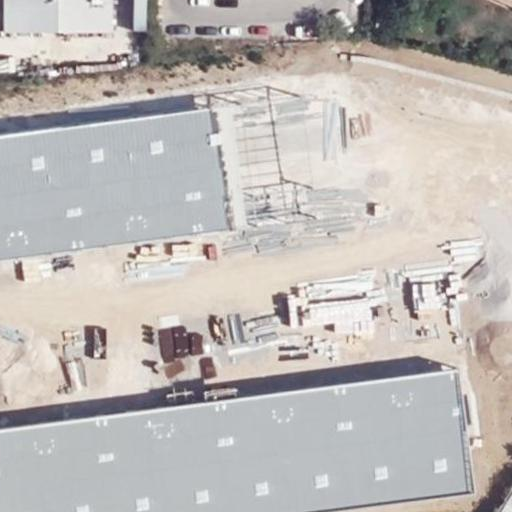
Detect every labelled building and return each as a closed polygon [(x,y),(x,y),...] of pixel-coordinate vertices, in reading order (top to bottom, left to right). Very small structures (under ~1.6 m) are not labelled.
[(5,0),(6,31),(110,31),(109,0),(5,0)] [(111,0),(111,25),(141,25),(140,0),(111,0)] [(400,29),(403,1),(394,0),(382,0),(381,28),(400,29)] [(511,0),(492,0),(511,8),(511,0)] [(242,149),(86,170),(108,333),(61,339),(71,422),(273,395),(427,376),(421,323),(468,318),(464,284),(262,308),(242,149)] [(503,511),(511,511),(511,502),(510,501),(503,511)]
